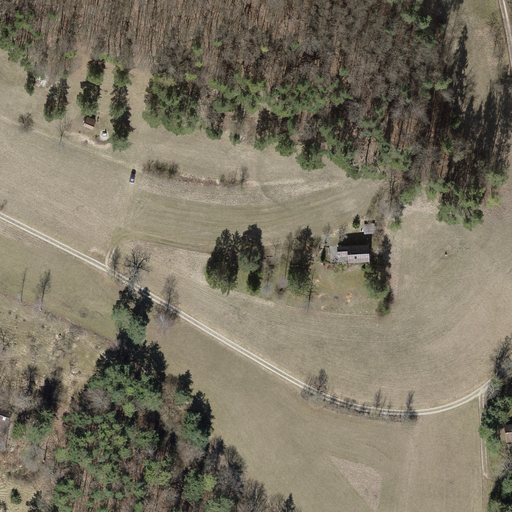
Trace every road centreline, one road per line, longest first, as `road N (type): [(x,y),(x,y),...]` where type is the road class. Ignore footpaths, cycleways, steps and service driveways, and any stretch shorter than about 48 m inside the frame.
road 1 (track): [(0,210),(309,387),(370,408),(431,411),(471,396),(511,358)]
road 2 (track): [(107,272),(119,240),(152,234),(218,247),(327,229)]
road 3 (track): [(480,388),(487,511)]
